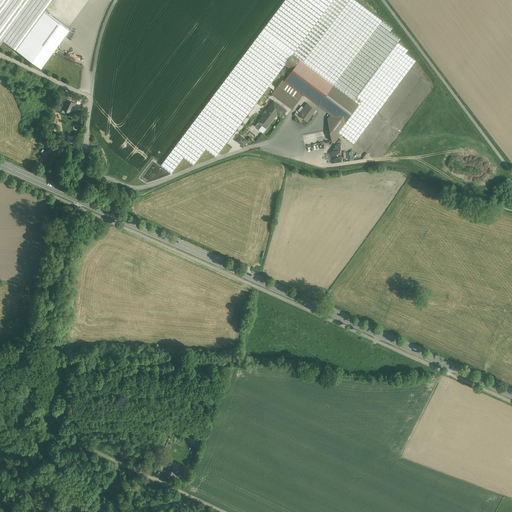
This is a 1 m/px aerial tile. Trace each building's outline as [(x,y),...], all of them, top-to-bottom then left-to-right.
[(0,0),(0,44),(3,41),(15,50),(40,68),(69,29),(44,11),(51,0),(0,0)] [(285,0),(161,165),(172,173),(184,157),(194,164),(206,148),(216,156),(285,64),(293,54),(334,85),(359,104),(339,131),(341,133),(354,143),(416,61),(406,53),(408,50),(398,42),(400,39),(390,31),(393,28),(355,0),(285,0)] [(334,85),(293,54),(285,64),(292,70),(284,81),(302,95),(307,94),(320,104),(334,85)] [(284,81),(282,80),(272,94),(292,109),(302,95),(284,81)] [(359,104),(334,85),(320,104),(332,113),(328,118),(332,141),(335,142),(341,133),(339,131),(359,104)] [(75,103),(67,99),(62,109),(71,113),(71,112),(70,112),(73,106),(74,107),(75,103)] [(286,110),(274,101),(258,121),(266,128),(277,113),(280,116),(283,113),(284,114),(286,110)] [(307,104),(299,115),(307,120),(315,109),(307,104)] [(247,140),(240,135),(237,140),(243,145),(247,140)] [(178,465),(168,461),(167,465),(168,465),(166,472),(173,475),(172,476),(172,477),(173,478),(174,479),(175,479),(177,478),(177,477),(180,471),(176,470),(178,465)]
